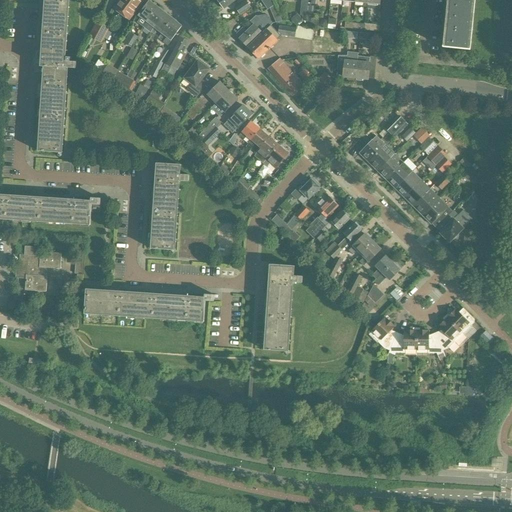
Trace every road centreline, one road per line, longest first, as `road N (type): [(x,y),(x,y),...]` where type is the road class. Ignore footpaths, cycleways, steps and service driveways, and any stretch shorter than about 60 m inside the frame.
road 1 (residential): [(318,148),(258,219),(248,282),(132,273),(135,184),(17,176),(25,47),(0,45)]
road 2 (tertiary): [(0,383),(111,432),(235,471),(382,495),(511,500)]
road 3 (tertiary): [(511,484),(241,456),(173,440),(0,370)]
road 4 (residential): [(318,148),(171,0)]
road 5 (residential): [(441,273),(318,148)]
road 6 (residential): [(511,94),(390,76)]
